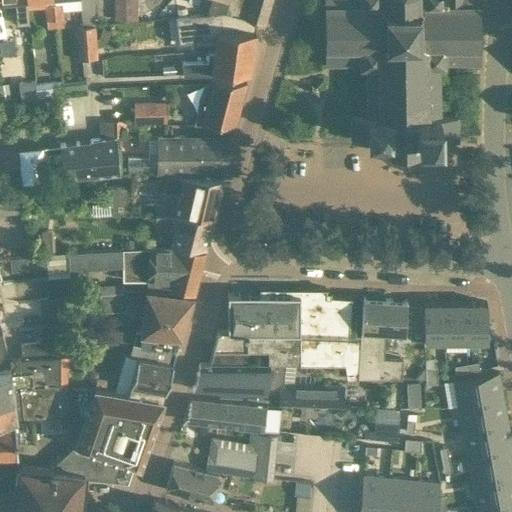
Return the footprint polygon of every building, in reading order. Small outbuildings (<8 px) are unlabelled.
[(16,0),(18,23),(28,22),(27,8),(28,8),(27,0),(16,0)] [(94,18),(93,0),(82,0),(83,18),(94,18)] [(114,0),(113,19),(136,20),(137,0),(114,0)] [(229,9),(257,16),(264,18),(269,0),(210,0),(209,6),(223,10),(229,9)] [(324,0),(324,2),(321,2),(321,4),(324,4),(324,17),(323,17),(323,19),(324,19),(324,29),(323,29),(323,32),(325,31),(325,44),(322,44),(322,46),(325,46),(325,63),(343,62),(343,64),(345,64),(345,62),(361,62),(361,63),(367,63),(367,79),(364,79),(364,81),(367,81),(368,97),(365,97),(364,99),(368,99),(368,115),(351,115),(352,138),(386,137),(386,147),(420,146),(420,138),(457,138),(456,114),(439,114),(438,98),(442,98),(441,96),(438,96),(438,80),(441,80),(441,78),(438,78),(438,62),(460,61),(460,62),(462,62),(462,61),(480,60),(480,44),(483,44),(483,41),(480,41),(480,29),(481,29),(481,27),(480,27),(479,17),(481,16),(481,14),(479,14),(479,2),(483,2),(482,0),(324,0)] [(53,3),(56,26),(64,25),(63,9),(62,2),(53,3)] [(45,6),(47,26),(56,26),(53,3),(45,3),(45,6)] [(177,16),(185,15),(183,5),(176,7),(177,16)] [(252,47),(257,16),(229,9),(223,10),(185,15),(177,16),(175,16),(179,41),(214,37),(213,48),(214,48),(252,47)] [(98,57),(95,25),(75,26),(77,50),(77,59),(98,57)] [(106,42),(111,31),(103,27),(98,38),(106,42)] [(208,52),(208,59),(181,60),(183,74),(212,73),(212,71),(247,69),(249,69),(252,47),(214,48),(213,48),(213,52),(208,52)] [(162,64),(162,72),(176,71),(175,63),(162,64)] [(35,82),(37,97),(59,94),(57,78),(35,82)] [(214,80),(205,112),(199,110),(196,120),(201,123),(234,123),(246,79),(214,80)] [(0,82),(0,101),(11,100),(7,82),(0,82)] [(37,97),(35,82),(19,84),(21,99),(37,97)] [(134,100),(134,103),(134,118),(134,121),(166,121),(166,100),(134,100)] [(100,137),(116,135),(116,134),(120,134),(119,118),(99,120),(100,137)] [(19,147),(19,148),(21,167),(22,180),(45,178),(44,161),(61,159),(63,177),(93,174),(93,175),(120,172),(116,135),(100,137),(90,138),(90,139),(19,147)] [(223,168),(231,136),(211,136),(156,136),(156,168),(156,172),(189,171),(190,168),(223,168)] [(17,149),(0,150),(0,155),(1,166),(19,164),(17,149)] [(143,168),(143,156),(127,156),(127,168),(143,168)] [(214,211),(223,168),(190,168),(189,171),(188,174),(164,174),(161,191),(176,190),(172,209),(172,213),(214,211)] [(119,183),(127,183),(127,172),(118,173),(119,182),(119,183)] [(119,183),(119,182),(110,183),(111,200),(113,213),(129,212),(127,183),(119,183)] [(90,214),(113,213),(111,200),(90,201),(90,214)] [(179,247),(204,247),(214,211),(172,213),(171,242),(178,241),(179,246),(179,247)] [(54,239),(54,229),(41,229),(42,240),(54,239)] [(179,247),(179,246),(154,245),(143,246),(136,246),(68,250),(69,268),(104,266),(122,265),(122,278),(148,279),(148,284),(193,289),(204,247),(179,247)] [(45,253),(47,264),(68,262),(67,250),(45,253)] [(70,274),(48,276),(48,277),(46,277),(49,297),(53,296),(71,294),(70,274)] [(349,331),(350,315),(351,295),(330,294),(330,296),(327,295),(326,295),(326,291),(326,286),(310,286),(298,286),(297,287),(296,287),(295,288),(294,289),(294,290),(293,290),(293,291),(293,292),(288,292),(286,292),(276,287),(258,286),(258,292),(227,292),(227,329),(218,329),(209,361),(234,361),(246,362),(246,357),(247,349),(253,349),(266,349),(268,349),(267,362),(270,362),(285,362),(285,361),(304,361),(344,361),(345,367),(347,375),(357,375),(359,352),(360,339),(360,332),(349,331)] [(100,311),(143,310),(141,329),(136,329),(133,341),(177,347),(180,334),(181,334),(192,294),(172,291),(144,288),(123,288),(123,291),(111,291),(99,292),(100,311)] [(53,323),(66,322),(72,322),(71,294),(53,296),(53,314),(53,323)] [(363,296),(362,316),(361,332),(360,332),(360,339),(359,352),(357,375),(401,376),(402,359),(382,357),(384,331),(405,332),(406,314),(407,299),(363,296)] [(465,301),(466,339),(487,339),(487,300),(465,301)] [(424,339),(445,339),(445,301),(424,301),(424,327),(424,339)] [(445,339),(466,339),(465,301),(445,301),(445,339)] [(68,352),(66,322),(53,323),(40,324),(41,340),(21,341),(22,355),(68,352)] [(410,327),(410,339),(424,339),(424,327),(410,327)] [(126,391),(162,398),(164,388),(165,388),(177,347),(133,341),(129,354),(137,356),(126,391)] [(60,411),(60,405),(58,388),(58,386),(60,360),(60,354),(20,357),(11,368),(0,369),(0,417),(18,415),(40,413),(59,412),(59,411),(60,411)] [(66,360),(60,360),(58,386),(66,386),(66,360)] [(478,360),(466,362),(467,370),(479,368),(478,360)] [(200,362),(192,387),(212,389),(244,391),(248,372),(231,372),(234,361),(209,361),(200,362)] [(270,362),(267,362),(266,364),(246,364),(246,362),(234,361),(231,372),(248,372),(244,391),(266,392),(266,389),(279,390),(279,380),(283,380),(285,362),(270,362)] [(467,370),(466,362),(454,364),(456,372),(467,370)] [(424,374),(436,374),(436,366),(424,366),(424,374)] [(458,404),(503,396),(499,370),(453,378),(458,404)] [(436,374),(424,374),(424,382),(436,382),(436,374)] [(278,404),(322,405),(342,406),(344,381),(283,380),(279,380),(279,390),(278,404)] [(420,393),(419,381),(407,382),(407,394),(420,393)] [(79,511),(80,501),(84,472),(124,476),(129,461),(139,464),(162,398),(126,391),(94,386),(78,433),(75,443),(49,466),(18,463),(12,511),(79,511)] [(503,396),(458,404),(462,429),(508,421),(503,396)] [(210,399),(190,397),(182,419),(202,421),(277,431),(279,408),(210,399)] [(396,431),(398,408),(376,406),(374,425),(385,426),(385,430),(396,431)] [(36,441),(35,429),(60,427),(59,412),(40,413),(18,415),(20,439),(36,441)] [(20,439),(18,415),(0,417),(0,452),(17,452),(16,439),(20,439)] [(405,431),(413,432),(414,420),(406,419),(405,431)] [(511,445),(508,421),(462,429),(467,454),(511,445)] [(212,435),(209,453),(207,466),(272,476),(277,433),(251,431),(250,441),(212,435)] [(403,448),(411,449),(412,437),(404,436),(403,448)] [(420,438),(412,437),(411,449),(419,450),(420,438)] [(365,444),(364,452),(376,453),(377,445),(365,444)] [(439,447),(442,458),(449,457),(447,445),(439,447)] [(511,471),(511,445),(467,454),(471,479),(511,471)] [(449,457),(442,458),(444,470),(452,469),(449,457)] [(211,499),(216,480),(218,472),(173,460),(166,487),(211,499)] [(511,497),(511,471),(471,479),(475,504),(511,497)] [(384,511),(389,475),(362,473),(358,511),(384,511)] [(384,511),(410,511),(414,478),(389,475),(384,511)] [(436,511),(437,506),(438,494),(440,481),(414,478),(410,511),(436,511)] [(294,481),(293,493),(309,494),(309,482),(294,481)] [(308,511),(310,494),(296,493),(293,511),(308,511)] [(438,494),(437,506),(445,507),(446,495),(438,494)] [(511,511),(511,497),(475,504),(476,511),(511,511)] [(207,511),(153,499),(148,511),(207,511)]
